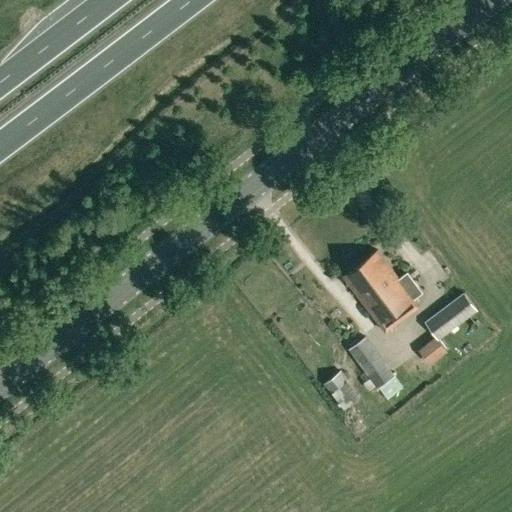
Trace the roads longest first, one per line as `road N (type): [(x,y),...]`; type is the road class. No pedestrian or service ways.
road 1 (tertiary): [(0,383),(491,0)]
road 2 (trunk): [(0,146),(188,0)]
road 3 (trunk): [(109,0),(0,83)]
